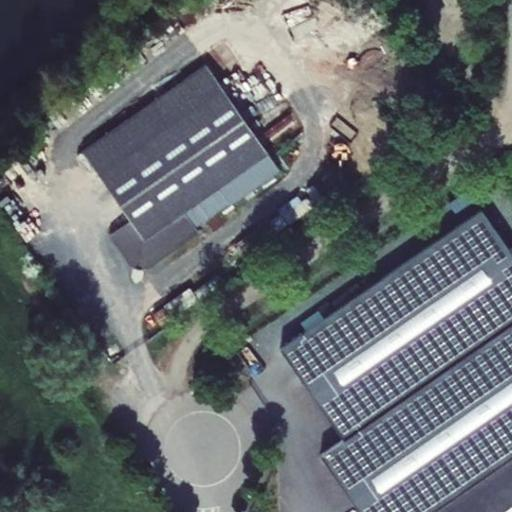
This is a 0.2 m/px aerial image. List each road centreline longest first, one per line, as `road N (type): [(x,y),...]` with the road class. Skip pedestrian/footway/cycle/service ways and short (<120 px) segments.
road 1 (residential): [(208,402),(167,421),(158,447),(168,482),(208,501)]
road 2 (residential): [(208,501),(235,492),(256,458),(245,419),(208,402)]
